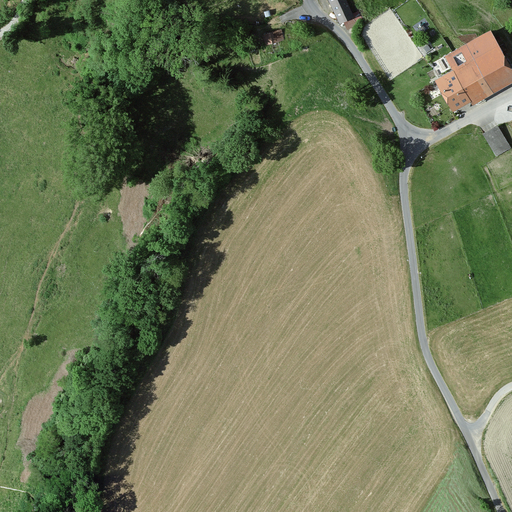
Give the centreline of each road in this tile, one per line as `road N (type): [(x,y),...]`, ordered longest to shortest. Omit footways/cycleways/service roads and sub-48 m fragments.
road 1 (unclassified): [(502,511),(421,338),(403,196),(413,140)]
road 2 (unclassified): [(413,140),(354,48),(308,0)]
